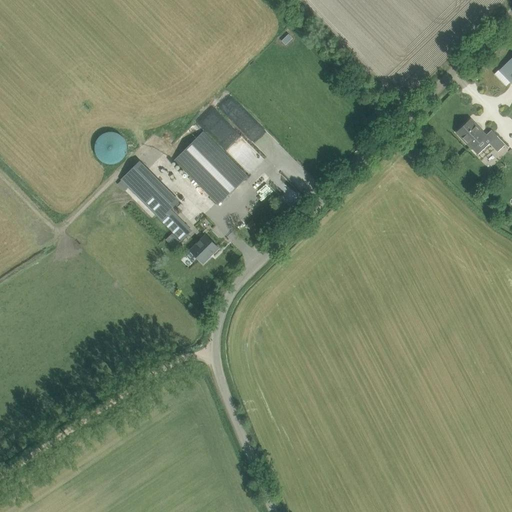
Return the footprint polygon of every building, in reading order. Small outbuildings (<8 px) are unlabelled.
[(288,35),(282,41),(286,45),(292,39),(288,35)] [(511,59),(500,71),(511,82),(511,59)] [(478,154),(488,145),(497,136),(511,150),(511,105),(490,128),(492,130),(486,135),(471,119),(457,132),(478,154)] [(95,146),(95,147),(95,149),(95,150),(95,152),(96,153),(96,154),(97,156),(98,157),(99,158),(99,159),(100,160),(102,161),(103,161),(104,162),(105,163),(107,163),(108,163),(109,164),(111,164),(112,164),(114,163),(115,163),(116,163),(118,162),(119,161),(120,161),(121,160),(122,159),(123,158),(124,157),(125,156),(126,154),(126,153),(127,152),(127,150),(127,149),(127,147),(127,146),(127,145),(127,143),(126,142),(126,141),(125,139),(124,138),(123,137),(122,136),(121,135),(120,134),(119,133),(118,133),(116,132),(115,132),(114,131),(112,131),(111,131),(109,131),(108,131),(107,132),(105,132),(104,133),(103,133),(102,134),(100,135),(99,136),(99,137),(98,138),(97,139),(96,141),(96,142),(95,143),(95,145),(95,146)] [(175,160),(212,197),(219,204),(248,176),(203,131),(175,160)] [(294,158),(281,170),(299,191),(312,180),(294,158)] [(129,187),(171,230),(173,232),(166,239),(174,248),(191,231),(170,209),(179,201),(139,161),(121,179),(121,180),(117,184),(124,191),(129,187)] [(191,250),(196,255),(203,262),(219,247),(211,240),(206,235),(191,250)]
